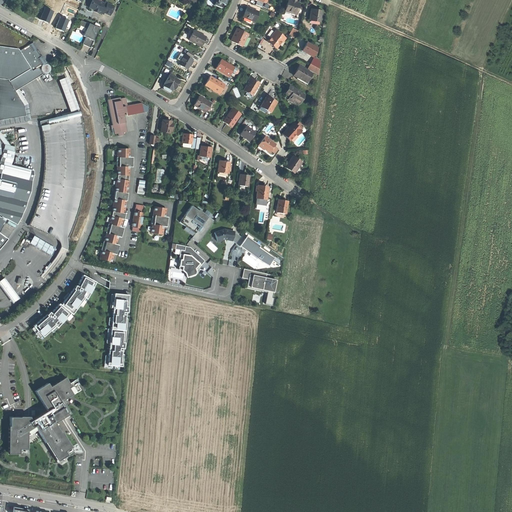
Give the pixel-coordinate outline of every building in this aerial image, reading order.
[(107,5),(96,0),(92,0),(89,8),(94,10),(98,12),(103,14),(104,12),(110,15),(114,6),(107,3),(107,5)] [(216,0),(215,6),(221,8),(222,5),(224,6),(226,0),(216,0)] [(300,4),(296,2),(292,1),(289,0),(287,0),(284,10),(296,15),(300,4)] [(243,17),(254,22),(259,12),(248,7),(245,12),(243,17)] [(309,21),(320,22),(322,11),(316,10),(311,9),(309,21)] [(89,24),(81,21),(79,25),(87,29),(83,36),(85,37),(82,44),(86,46),(90,48),(94,39),(98,28),(89,24)] [(0,120),(25,116),(23,107),(23,106),(8,82),(29,69),(31,71),(43,63),(29,40),(0,23),(0,120)] [(275,34),(277,30),(270,26),(263,37),(269,41),(273,34),(275,34)] [(230,42),(242,48),(248,35),(237,29),(234,35),(230,42)] [(287,37),(277,30),(275,34),(273,34),(269,41),(273,43),(275,44),(274,45),(279,49),(287,37)] [(189,40),(201,46),(203,41),(205,37),(193,31),(189,40)] [(303,50),(307,53),(308,53),(313,56),(319,47),(314,44),(313,45),(307,42),(302,50),(303,50)] [(187,67),(191,61),(190,60),(185,57),(183,56),(179,62),(178,65),(186,69),(187,67)] [(318,75),(320,61),(314,58),(308,68),(318,75)] [(229,75),(231,72),(234,67),(227,64),(220,60),(215,69),(228,77),(229,75)] [(43,64),(43,63),(31,71),(29,69),(8,82),(23,106),(23,107),(25,116),(0,120),(0,123),(29,119),(26,105),(17,89),(42,74),(46,73),(50,69),(43,64)] [(306,84),(308,80),(312,74),(299,67),(296,72),(293,76),(296,78),(306,84)] [(164,86),(172,90),(173,88),(174,89),(176,85),(178,81),(169,76),(164,86)] [(78,110),(67,77),(59,79),(70,112),(78,110)] [(204,85),(218,94),(223,85),(209,77),(207,81),(204,85)] [(252,96),(251,95),(258,83),(254,81),(249,78),(242,91),(246,93),(244,97),(249,100),(252,96)] [(309,81),(308,80),(306,84),(296,78),(295,80),(307,86),(309,81)] [(170,94),(172,90),(164,86),(162,90),(170,94)] [(298,104),(303,95),(289,87),(287,91),(284,96),(298,104)] [(265,96),(258,107),(265,111),(269,113),(274,103),(269,101),(270,99),(268,98),(265,96)] [(194,107),(199,109),(205,113),(210,104),(198,97),(196,102),(193,106),(194,107)] [(120,98),(107,100),(112,125),(110,126),(111,127),(111,128),(113,128),(114,134),(118,134),(118,136),(123,135),(123,133),(127,132),(123,113),(126,113),(127,116),(144,112),(142,103),(127,106),(126,98),(125,98),(120,99),(120,98)] [(226,125),(230,128),(240,115),(231,109),(222,122),(226,125)] [(79,111),(39,120),(41,131),(50,129),(48,123),(80,116),(79,111)] [(170,131),(171,131),(172,124),(171,124),(171,121),(167,121),(162,120),(160,132),(169,133),(170,131)] [(295,136),(300,132),(292,124),(282,134),(288,141),(292,138),(294,135),(295,136)] [(243,138),(248,141),(254,132),(245,126),(239,135),(243,138)] [(0,138),(5,145),(3,149),(14,152),(14,147),(10,146),(0,133),(0,138)] [(181,143),(191,145),(192,135),(187,134),(183,134),(181,143)] [(150,135),(149,144),(158,145),(159,138),(155,138),(155,136),(150,135)] [(274,154),(277,149),(273,146),(274,145),(263,137),(255,149),(259,152),(261,149),(264,151),(268,154),(270,151),(274,154)] [(208,157),(210,157),(211,148),(206,147),(200,146),(199,156),(201,156),(208,157)] [(17,212),(23,214),(31,190),(34,171),(11,165),(14,152),(3,149),(0,160),(0,173),(1,173),(0,176),(0,247),(8,239),(0,233),(0,215),(6,219),(14,223),(17,212)] [(100,259),(111,262),(113,254),(115,254),(116,250),(117,251),(118,249),(116,248),(117,245),(116,244),(118,237),(118,236),(119,237),(120,233),(122,234),(123,232),(121,231),(122,227),(121,227),(123,219),(122,219),(123,213),(124,213),(126,201),(127,193),(129,181),(128,181),(128,175),(129,175),(129,167),(130,167),(130,163),(132,163),(132,161),(130,161),(131,157),(129,157),(129,149),(117,149),(117,157),(119,157),(119,166),(117,166),(117,175),(119,175),(118,179),(117,179),(112,212),(114,212),(113,216),(111,216),(109,224),(110,225),(108,234),(106,233),(104,242),(106,242),(103,251),(102,250),(100,259)] [(290,171),(294,174),(302,162),(293,157),(285,168),(290,171)] [(217,172),(228,174),(230,162),(224,161),(219,160),(217,172)] [(238,185),(247,186),(248,176),(244,175),(239,175),(238,185)] [(256,198),(266,200),(268,187),(263,186),(258,186),(256,198)] [(277,211),(286,212),(288,201),(283,201),(278,200),(277,211)] [(132,227),(140,228),(141,224),(142,217),(143,205),(136,204),(135,212),(134,212),(132,227)] [(191,206),(179,222),(194,233),(195,234),(200,226),(202,227),(198,233),(197,232),(192,239),(198,243),(202,237),(214,221),(199,210),(198,211),(191,206)] [(166,209),(154,207),(153,215),(154,216),(153,225),(152,224),(150,233),(162,234),(163,227),(163,226),(165,227),(165,223),(167,223),(167,221),(165,221),(166,217),(165,217),(166,209)] [(17,225),(23,214),(17,212),(14,223),(17,225)] [(191,238),(192,239),(197,232),(198,233),(202,227),(200,226),(195,234),(194,233),(191,238)] [(214,232),(217,241),(224,239),(227,240),(232,241),(234,232),(224,229),(214,232)] [(241,237),(234,232),(232,241),(236,244),(241,237)] [(56,249),(28,233),(24,240),(52,256),(56,249)] [(249,253),(262,262),(265,263),(269,257),(272,260),(279,265),(280,260),(243,234),(241,237),(236,244),(249,253)] [(189,247),(175,244),(174,249),(180,250),(178,260),(179,260),(177,270),(181,271),(182,272),(184,273),(186,277),(194,274),(195,272),(195,271),(204,261),(189,247)] [(268,266),(272,260),(269,257),(265,263),(262,262),(268,266)] [(266,278),(267,274),(244,269),(242,278),(249,279),(250,278),(252,278),(250,287),(273,292),(276,280),(266,278)] [(46,314),(33,326),(42,337),(50,330),(55,326),(55,325),(56,324),(58,326),(65,318),(70,313),(70,312),(73,308),(75,310),(79,305),(84,297),(85,295),(88,296),(92,288),(90,287),(93,281),(83,275),(76,286),(75,285),(60,305),(58,304),(50,313),(49,312),(46,315),(46,314)] [(5,277),(0,280),(0,287),(12,304),(20,298),(5,277)] [(250,278),(249,279),(248,284),(247,288),(267,292),(266,297),(272,298),(273,292),(250,287),(252,278),(250,278)] [(128,295),(113,293),(113,294),(112,308),(111,318),(110,325),(110,329),(109,343),(107,356),(107,365),(118,366),(121,367),(123,354),(121,354),(121,349),(123,349),(126,318),(124,318),(124,313),(126,313),(128,295)] [(84,297),(79,305),(82,307),(88,296),(85,295),(84,297)] [(272,298),(266,297),(265,304),(272,305),(273,298),(272,298)] [(75,310),(73,308),(70,312),(70,313),(65,318),(67,320),(75,310)] [(107,365),(107,356),(104,355),(103,368),(118,369),(118,366),(107,365)] [(58,461),(67,455),(65,451),(71,447),(62,431),(60,432),(55,423),(70,414),(63,401),(80,390),(76,383),(71,387),(65,377),(50,387),(48,383),(35,391),(47,411),(31,421),(30,418),(10,417),(9,454),(19,454),(19,450),(27,450),(27,436),(38,429),(58,461)]
